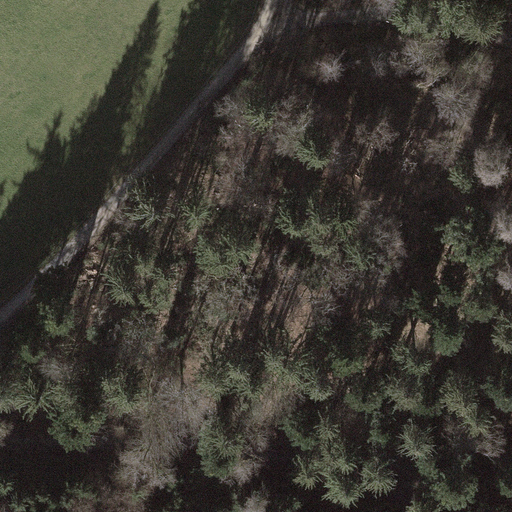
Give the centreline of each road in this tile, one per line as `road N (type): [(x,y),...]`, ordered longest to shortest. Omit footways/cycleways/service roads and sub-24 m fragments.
road 1 (track): [(415,511),(370,479),(262,452),(0,435)]
road 2 (track): [(275,0),(266,23),(87,230),(0,316)]
road 3 (track): [(511,44),(444,19),(266,23)]
